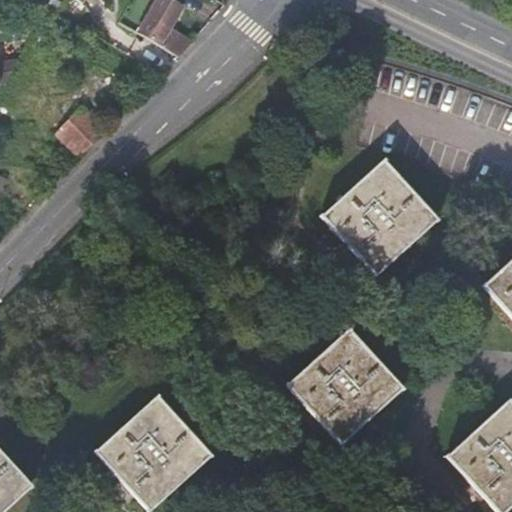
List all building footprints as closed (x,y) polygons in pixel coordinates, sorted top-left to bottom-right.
[(155,0),(136,34),(178,58),(191,43),(170,29),(182,7),(169,0),(155,0)] [(0,83),(5,82),(16,61),(0,63),(0,83)] [(79,158),(105,131),(80,107),(54,133),(79,158)] [(381,162),(320,217),(374,276),(435,221),(381,162)] [(511,259),(482,287),(511,319),(511,259)] [(400,389),(347,330),(285,387),(338,446),(400,389)] [(155,397),(94,453),(147,511),(148,511),(209,456),(155,397)] [(446,457),(495,511),(503,511),(511,504),(511,407),(507,402),(446,457)] [(0,454),(0,511),(2,511),(30,487),(0,454)]
